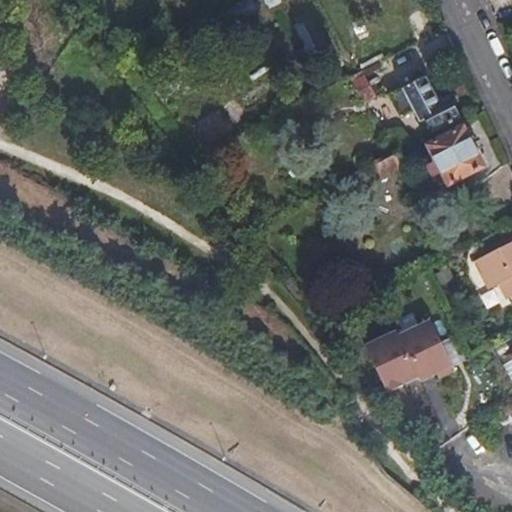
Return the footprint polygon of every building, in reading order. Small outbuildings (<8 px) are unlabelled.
[(394,84),(418,74),(408,51),(385,60),(394,84)] [(365,75),(366,77),(383,68),(380,62),(363,71),(365,75)] [(366,77),(365,75),(352,81),(364,102),(376,96),(366,77)] [(427,77),(390,95),(401,118),(414,111),(419,123),(426,120),(431,131),(459,117),(451,101),(442,105),(427,77)] [(486,168),(465,125),(427,145),(432,154),(427,157),(426,158),(425,160),(426,162),(428,166),(434,177),(441,173),(448,186),(486,168)] [(405,168),(399,153),(376,165),(382,180),(405,168)] [(511,297),(511,242),(476,260),(490,289),(500,284),(507,300),(511,297)] [(398,331),(367,346),(389,393),(421,377),(422,381),(437,373),(440,377),(455,369),(431,319),(400,336),(398,331)]
